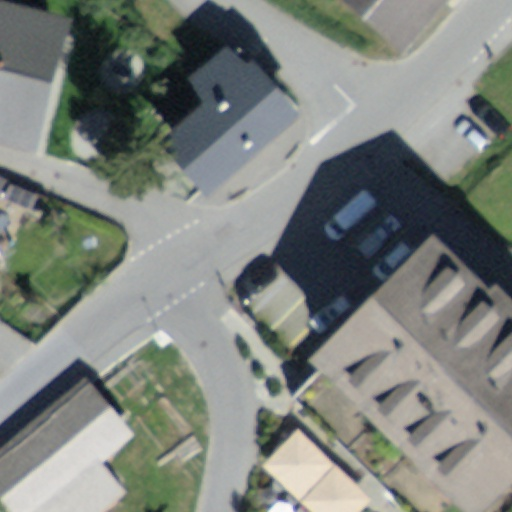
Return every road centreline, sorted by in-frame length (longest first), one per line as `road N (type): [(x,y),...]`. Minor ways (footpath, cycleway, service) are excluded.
road 1 (residential): [(156,279),(249,410),(245,511)]
road 2 (residential): [(215,239),(0,159)]
road 3 (unclassified): [(376,123),(350,152),(215,239)]
road 4 (unclassified): [(156,279),(0,400)]
road 5 (residential): [(244,0),(376,123)]
road 6 (unclassified): [(478,4),(376,123)]
